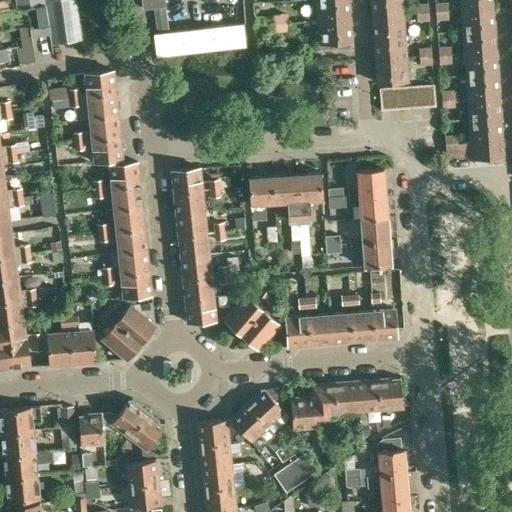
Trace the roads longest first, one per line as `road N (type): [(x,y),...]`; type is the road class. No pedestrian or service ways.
road 1 (residential): [(151,147),(143,70),(134,59),(0,78)]
road 2 (residential): [(425,355),(210,373)]
road 3 (residential): [(151,147),(366,136)]
road 4 (residential): [(151,147),(172,339)]
road 5 (residential): [(411,181),(425,355)]
road 6 (residential): [(425,355),(437,511)]
road 7 (residential): [(511,143),(502,0)]
road 8 (residential): [(142,376),(0,388)]
road 9 (residential): [(357,0),(366,136)]
